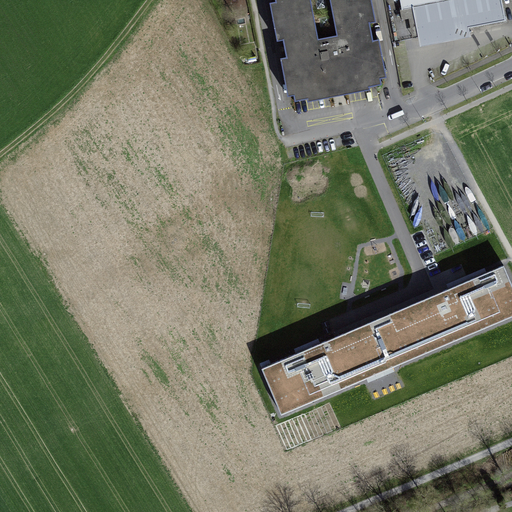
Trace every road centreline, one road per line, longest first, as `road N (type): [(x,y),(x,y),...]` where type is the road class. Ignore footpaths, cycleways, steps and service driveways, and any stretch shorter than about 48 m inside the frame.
road 1 (track): [(0,148),(45,112),(147,0)]
road 2 (residential): [(433,295),(357,125)]
road 3 (track): [(511,441),(347,511)]
road 4 (residential): [(511,67),(431,108),(357,125)]
